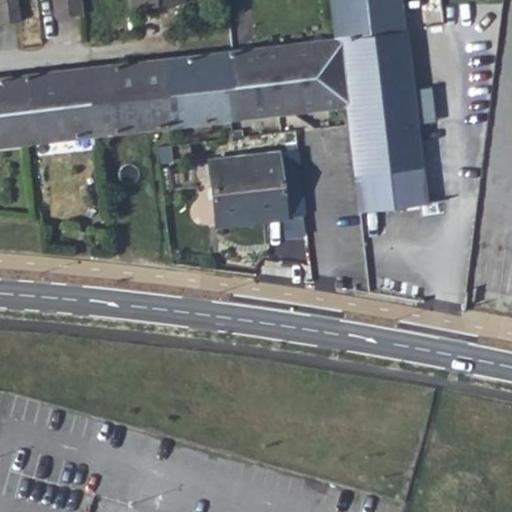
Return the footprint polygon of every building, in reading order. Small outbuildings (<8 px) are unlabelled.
[(0,0),(0,19),(22,17),(20,0),(0,0)] [(83,9),(81,0),(54,0),(56,12),(83,9)] [(330,0),(335,37),(336,37),(403,30),(400,0),(330,0)] [(224,90),(226,116),(344,103),(357,209),(422,202),(417,149),(403,30),(336,37),(335,37),(228,50),(232,89),(224,90)] [(151,125),(226,116),(224,90),(232,89),(228,50),(0,77),(0,142),(26,140),(96,131),(151,125)] [(306,214),(299,151),(210,161),(216,223),(233,222),(306,214)]
